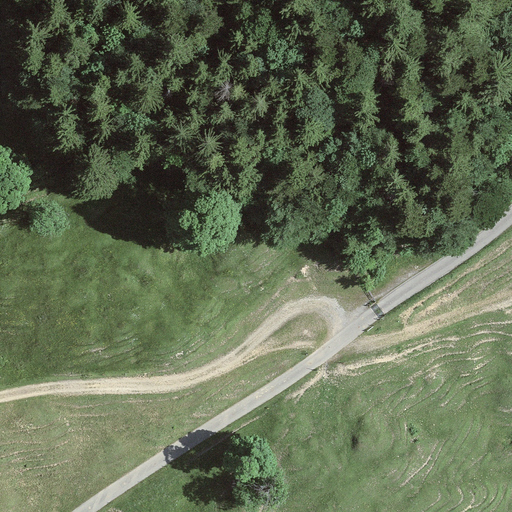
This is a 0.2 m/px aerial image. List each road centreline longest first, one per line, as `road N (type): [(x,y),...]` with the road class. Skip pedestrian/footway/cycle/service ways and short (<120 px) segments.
road 1 (track): [(0,409),(144,390),(243,363),(312,305),(348,339),(386,354),(511,310)]
road 2 (unclassified): [(104,511),(132,485),(334,351),(511,203)]
